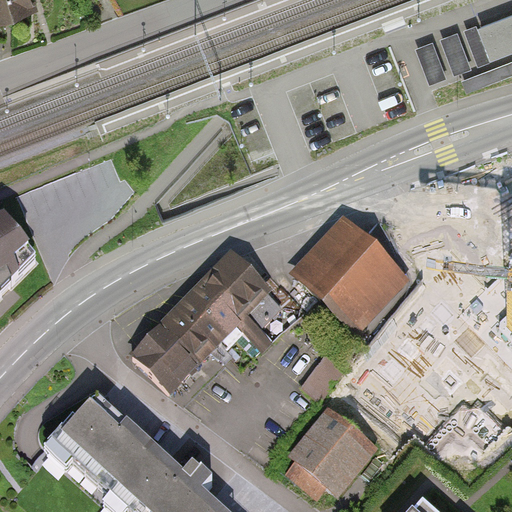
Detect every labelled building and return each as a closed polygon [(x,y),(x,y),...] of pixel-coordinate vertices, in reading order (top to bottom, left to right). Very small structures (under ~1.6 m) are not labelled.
[(40,0),(0,0),(0,25),(45,12),(40,0)] [(493,63),(511,55),(511,17),(480,30),(493,63)] [(419,47),(435,82),(476,64),(460,29),(419,47)] [(6,223),(0,225),(0,304),(41,264),(6,223)] [(303,286),(358,341),(410,290),(354,234),(303,286)] [(163,331),(200,367),(219,348),(228,357),(245,339),(251,345),(283,313),(231,262),(163,331)] [(200,367),(163,331),(133,362),(170,398),(200,367)] [(300,382),(322,401),(349,370),(327,351),(300,382)] [(467,457),(511,413),(511,376),(491,356),(428,417),(467,457)] [(218,511),(99,404),(54,454),(118,511),(218,511)] [(380,457),(333,419),(294,466),(342,505),(380,457)]
